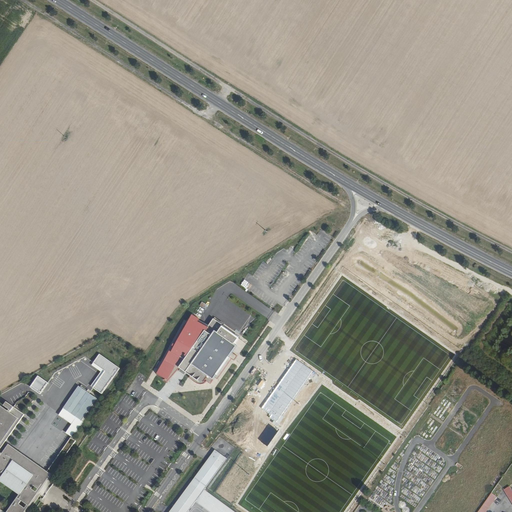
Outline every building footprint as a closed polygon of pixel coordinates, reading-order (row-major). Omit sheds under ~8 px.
[(193,315),(157,375),(165,379),(164,381),(167,383),(179,369),(191,377),(190,378),(192,381),(195,383),(198,384),(200,385),(203,385),(205,383),(207,382),(210,384),(236,348),(240,339),(214,319),(208,327),(199,322),(200,320),(193,315)] [(99,354),(93,362),(105,371),(93,387),(101,393),(119,368),(99,354)] [(101,372),(91,386),(93,387),(105,371),(93,362),(91,365),(101,372)] [(66,413),(84,425),(99,403),(81,391),(66,413)] [(0,458),(1,458),(27,420),(8,408),(6,412),(11,415),(10,417),(2,411),(0,413),(0,458)] [(79,447),(75,443),(50,477),(54,480),(56,481),(79,447)] [(260,451),(267,455),(271,448),(265,444),(260,451)] [(254,456),(258,449),(251,446),(248,453),(254,456)] [(3,462),(0,466),(0,511),(26,511),(21,509),(23,506),(32,511),(33,511),(42,499),(39,493),(38,492),(41,487),(46,491),(54,480),(50,477),(11,450),(5,460),(3,462)] [(226,459),(216,453),(171,511),(190,511),(197,502),(211,511),(236,511),(205,489),(226,459)] [(245,462),(252,466),(256,459),(249,455),(245,462)] [(287,460),(283,467),(290,471),(294,464),(287,460)] [(254,468),(261,472),(265,465),(257,461),(254,468)] [(238,470),(246,474),(250,467),(242,463),(238,470)] [(276,466),(273,473),(280,476),(284,469),(276,466)] [(239,473),(235,480),(242,484),(246,477),(239,473)] [(309,485),(314,478),(308,474),(303,481),(309,485)] [(295,479),(290,486),(297,490),(302,483),(295,479)] [(229,481),(225,488),(232,492),(235,485),(229,481)] [(305,485),(301,492),(309,496),(312,489),(305,485)] [(327,486),(323,493),(329,497),(333,490),(327,486)] [(277,492),(272,498),(278,503),(283,496),(277,492)] [(300,503),(305,496),(298,492),(293,499),(300,503)] [(236,504),(241,498),(235,493),(230,499),(236,504)] [(494,493),(479,511),(489,511),(500,498),(494,493)] [(317,511),(321,504),(314,500),(310,506),(317,511)] [(259,507),(265,511),(271,506),(264,501),(259,507)] [(276,511),(281,511),(285,508),(279,503),(274,510),(276,511)]
